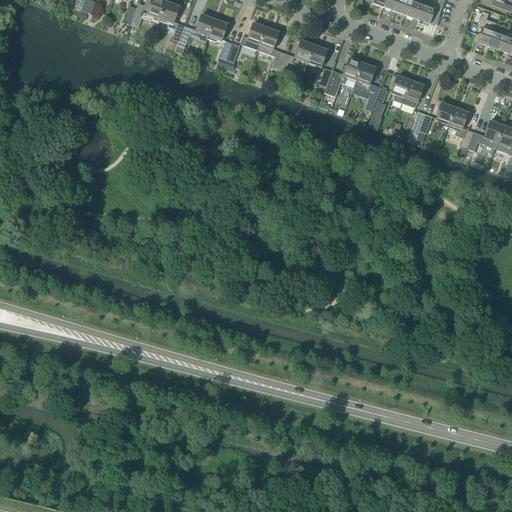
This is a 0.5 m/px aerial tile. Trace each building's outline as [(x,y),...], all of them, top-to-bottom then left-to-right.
[(77,0),(75,7),(82,9),(85,0),(77,0)] [(85,0),(82,9),(81,13),(90,16),(94,5),(92,4),(93,0),(85,0)] [(159,23),(159,21),(166,4),(160,2),(159,0),(152,0),(151,4),(146,2),(144,8),(138,6),(136,10),(132,22),(138,25),(141,18),(149,21),(151,20),(159,23)] [(373,0),(372,5),(384,10),(387,0),(373,0)] [(387,0),(384,10),(395,14),(400,0),(387,0)] [(400,0),(395,14),(407,18),(412,3),(414,3),(414,0),(410,0),(410,2),(405,0),(400,0)] [(407,18),(417,22),(423,7),(425,7),(426,0),(422,0),(421,6),(414,3),(412,3),(407,18)] [(423,7),(417,22),(429,26),(433,16),(438,18),(444,0),(438,0),(434,11),(425,7),(423,7)] [(492,6),(503,11),(505,5),(504,4),(494,1),(492,6)] [(166,4),(159,21),(168,24),(167,29),(175,32),(171,42),(178,44),(184,28),(173,24),(179,9),(166,4)] [(511,7),(505,5),(503,11),(511,13),(511,7)] [(130,27),(132,22),(136,10),(129,8),(123,25),(130,27)] [(478,44),(490,49),(496,33),(497,34),(499,26),(486,21),(488,16),(483,14),(479,25),(484,27),(478,44)] [(194,34),(207,39),(214,21),(201,17),(194,34)] [(214,21),(207,39),(221,43),(227,26),(214,21)] [(240,46),(257,52),(265,30),(260,28),(259,26),(254,24),(253,25),(252,25),(247,40),(242,39),(240,46)] [(184,28),(178,44),(173,55),(181,58),(191,30),(184,28)] [(497,51),(501,53),(507,37),(508,38),(510,30),(507,29),(504,36),(497,34),(496,33),(490,49),(489,51),(496,53),(497,51)] [(270,69),(277,72),(283,55),(272,51),(278,35),(265,30),(257,52),(274,59),(270,69)] [(501,53),(511,56),(511,39),(508,38),(507,37),(501,53)] [(283,55),(277,72),(284,74),(288,64),(305,70),(307,65),(307,64),(313,47),(300,42),(294,59),(283,55)] [(167,51),(173,53),(176,45),(170,43),(167,51)] [(219,60),(226,62),(232,46),(225,43),(219,60)] [(232,46),(226,62),(233,65),(239,48),(232,46)] [(327,52),(313,47),(307,64),(307,65),(320,69),(327,52)] [(346,79),(355,82),(361,65),(348,60),(342,77),(331,73),(325,90),(323,95),(334,99),(339,85),(344,86),(346,79)] [(361,65),(355,82),(361,84),(358,92),(369,96),(364,111),(371,114),(375,103),(380,91),(368,87),(375,70),(361,65)] [(318,87),(325,90),(331,73),(324,70),(318,87)] [(403,100),(410,83),(396,78),(390,95),(394,97),(392,102),(401,106),(403,100)] [(423,88),(410,83),(403,100),(416,105),(423,88)] [(386,93),(380,91),(375,103),(382,105),(386,93)] [(384,108),(376,104),(368,125),(376,128),(379,121),(384,108)] [(435,122),(448,127),(454,110),(441,105),(435,122)] [(454,110),(448,127),(447,129),(456,132),(454,137),(462,141),(460,148),(466,151),(473,134),(462,130),(467,115),(454,110)] [(408,139),(415,142),(424,117),(417,114),(408,139)] [(424,117),(415,142),(422,144),(431,119),(424,117)] [(502,127),(497,125),(489,123),(483,138),(473,134),(466,151),(473,153),(477,144),(494,150),(502,127)] [(511,141),(511,131),(508,129),(503,128),(502,127),(494,150),(511,157),(507,166),(511,167),(511,148),(510,148),(511,141)]
